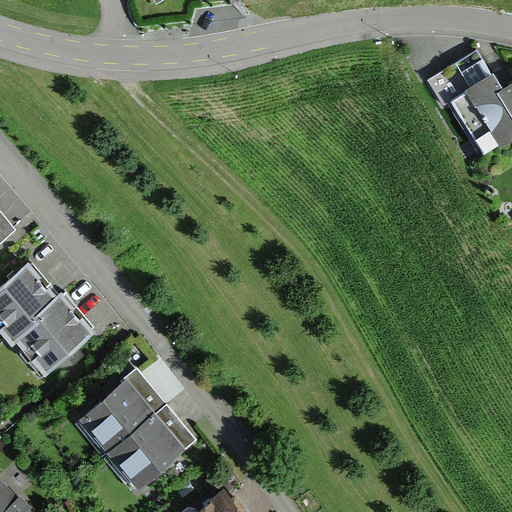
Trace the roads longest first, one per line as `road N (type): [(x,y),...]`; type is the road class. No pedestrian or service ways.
road 1 (motorway): [(462,511),(352,362),(121,82),(41,0)]
road 2 (motorway): [(0,32),(314,399),(397,511)]
road 3 (track): [(455,511),(346,325),(271,219),(139,97),(114,53)]
road 4 (residential): [(0,165),(279,511)]
road 5 (unclassified): [(114,53),(210,49),(391,17),(452,16),(511,27)]
